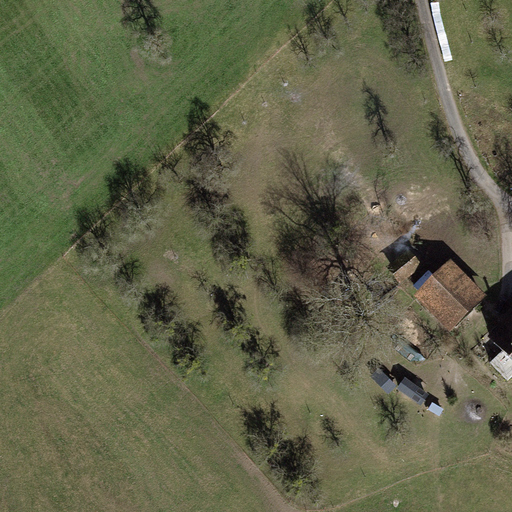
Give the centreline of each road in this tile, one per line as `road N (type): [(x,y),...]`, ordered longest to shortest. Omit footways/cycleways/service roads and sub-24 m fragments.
road 1 (track): [(422,0),(465,151),(487,185),(511,204)]
road 2 (track): [(440,511),(439,396),(458,354),(491,324)]
road 3 (track): [(506,200),(511,282),(491,324)]
